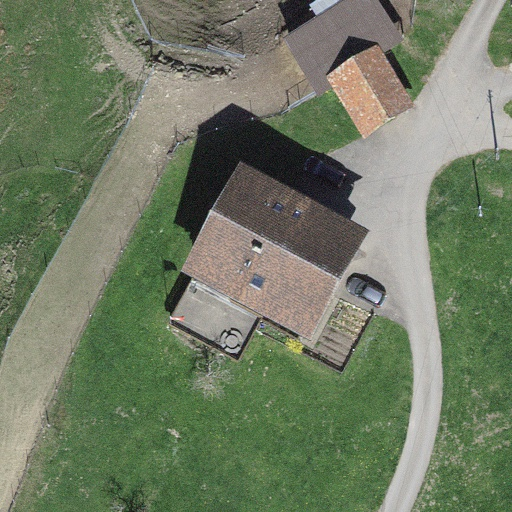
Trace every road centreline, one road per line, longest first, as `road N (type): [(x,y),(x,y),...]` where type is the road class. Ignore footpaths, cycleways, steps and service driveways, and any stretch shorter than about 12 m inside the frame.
road 1 (residential): [(389,511),(444,376),(401,188),(452,114)]
road 2 (residential): [(511,2),(452,114)]
